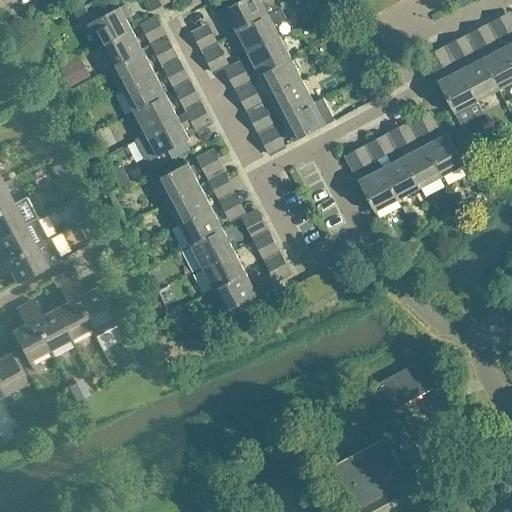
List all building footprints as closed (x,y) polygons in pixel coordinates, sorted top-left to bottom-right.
[(124,4),(102,15),(94,0),(74,10),(82,26),(87,23),(98,45),(130,29),(125,18),(130,15),(124,4)] [(260,0),(219,0),(223,8),(235,31),(267,14),(260,0)] [(374,0),(359,0),(368,15),(368,16),(380,10),(374,0)] [(389,0),(374,0),(380,10),(392,4),(389,0)] [(280,7),(267,14),(235,31),(247,53),(279,36),(273,25),(285,18),(280,7)] [(159,24),(155,16),(140,24),(144,32),(159,24)] [(498,17),(490,21),(498,37),(506,33),(498,17)] [(142,50),(130,29),(98,45),(110,67),(142,50)] [(484,44),(476,29),(468,33),(476,48),(484,44)] [(212,33),(196,41),(200,49),(216,41),(212,33)] [(290,58),(279,36),(247,53),(258,75),(290,58)] [(171,45),(167,37),(151,46),(155,53),(171,45)] [(462,56),(454,40),(446,44),(454,60),(462,56)] [(511,41),(503,46),(511,63),(511,41)] [(511,81),(511,63),(503,46),(481,57),(498,89),(511,81)] [(142,50),(110,67),(121,89),(153,72),(142,50)] [(440,67),(432,51),(424,55),(433,71),(440,67)] [(223,55),(207,63),(211,71),(227,63),(223,55)] [(481,57),(459,69),(475,101),(498,89),(481,57)] [(290,58),(258,75),(270,97),(302,80),(290,58)] [(182,67),(178,59),(163,68),(167,75),(182,67)] [(63,82),(80,82),(80,60),(63,61),(63,82)] [(0,66),(0,88),(9,84),(0,66)] [(475,101),(459,69),(437,80),(460,125),(482,114),(475,101)] [(153,72),(121,89),(133,111),(165,94),(153,72)] [(229,80),(233,88),(249,79),(245,72),(229,80)] [(313,102),(302,80),(270,97),(281,118),(313,102)] [(194,89),(190,81),(174,90),(178,97),(194,89)] [(241,102),(245,109),(260,101),(256,93),(241,102)] [(165,94),(133,111),(144,133),(176,116),(165,94)] [(325,124),(313,102),(281,118),(293,141),(325,124)] [(201,103),(176,116),(144,133),(134,138),(143,157),(150,159),(188,139),(183,128),(187,125),(190,119),(205,111),(201,103)] [(268,115),(252,123),(256,131),(272,123),(268,115)] [(418,116),(410,120),(419,136),(426,131),(418,116)] [(396,127),(389,131),(397,147),(405,143),(396,127)] [(446,133),(423,145),(440,177),(463,165),(446,133)] [(279,137),(264,145),(268,153),(283,145),(279,137)] [(375,139),(367,143),(375,159),(383,154),(375,139)] [(423,145),(401,156),(418,188),(440,177),(423,145)] [(216,158),(212,150),(196,158),(201,166),(216,158)] [(353,150),(345,154),(353,170),(361,166),(353,150)] [(418,188),(401,156),(380,168),(396,200),(418,188)] [(199,185),(187,162),(155,179),(167,202),(199,185)] [(396,200),(380,168),(357,179),(374,211),(396,200)] [(227,180),(223,172),(208,180),(212,188),(227,180)] [(2,183),(0,183),(0,210),(13,204),(2,183)] [(210,206),(199,185),(167,202),(178,223),(210,206)] [(239,201),(235,193),(219,202),(223,209),(239,201)] [(13,204),(0,210),(0,237),(24,224),(13,204)] [(210,206),(178,223),(190,245),(222,229),(210,206)] [(261,218),(257,210),(241,218),(245,226),(261,218)] [(0,264),(35,246),(24,224),(0,237),(0,252),(0,253),(0,264)] [(222,229),(190,245),(201,267),(233,250),(222,229)] [(272,239),(268,232),(253,240),(257,248),(272,239)] [(47,267),(35,246),(0,264),(0,281),(5,279),(6,275),(5,273),(9,270),(16,283),(47,267)] [(244,272),(233,250),(201,267),(213,289),(244,272)] [(284,261),(280,253),(264,262),(268,270),(284,261)] [(348,283),(337,262),(327,267),(338,288),(348,283)] [(73,267),(62,272),(92,328),(117,315),(121,323),(119,324),(123,332),(132,327),(129,319),(127,320),(105,278),(94,283),(96,287),(84,293),(75,277),(78,276),(73,267)] [(327,267),(316,272),(327,294),(338,288),(327,267)] [(92,328),(62,272),(52,278),(56,287),(58,286),(67,302),(55,308),(71,339),(92,328)] [(256,295),(244,272),(213,289),(231,323),(252,312),(246,300),(256,295)] [(327,294),(316,272),(306,278),(317,299),(327,294)] [(317,299),(306,278),(296,283),(307,305),(317,299)] [(34,300),(25,304),(49,350),(71,339),(55,308),(42,315),(34,300)] [(25,304),(17,309),(25,324),(11,331),(28,362),(49,350),(25,304)] [(0,386),(4,394),(25,383),(9,353),(0,357),(0,386)] [(440,385),(425,357),(371,386),(386,413),(440,385)] [(406,457),(413,453),(398,424),(391,428),(406,457)] [(324,469),(347,511),(370,511),(413,489),(384,436),(324,469)]
